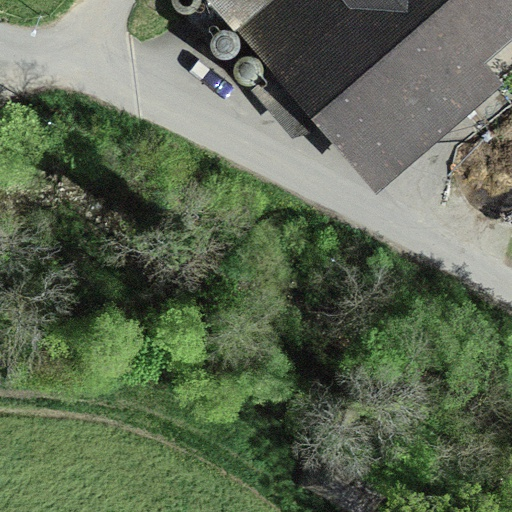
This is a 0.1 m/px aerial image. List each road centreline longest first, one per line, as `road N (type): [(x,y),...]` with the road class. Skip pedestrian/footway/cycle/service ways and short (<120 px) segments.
road 1 (residential): [(76,49),(332,182),(511,290)]
road 2 (track): [(0,394),(87,403),(192,445),(317,510)]
